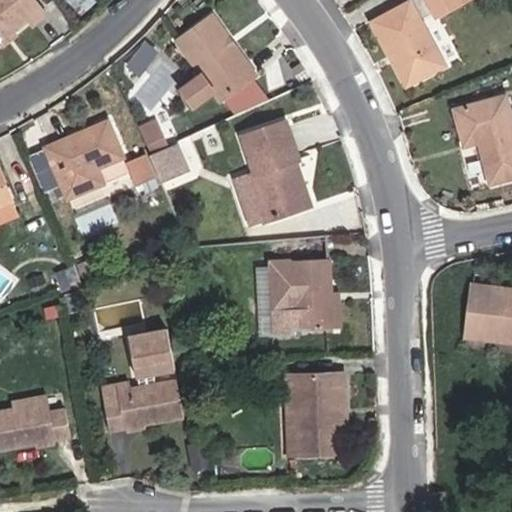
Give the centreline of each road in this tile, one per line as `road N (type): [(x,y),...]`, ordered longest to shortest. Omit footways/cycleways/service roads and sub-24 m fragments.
road 1 (residential): [(307,0),(375,114),(394,246)]
road 2 (residential): [(394,246),(411,503)]
road 3 (residential): [(0,109),(66,83),(164,0)]
road 4 (residential): [(411,503),(246,511)]
